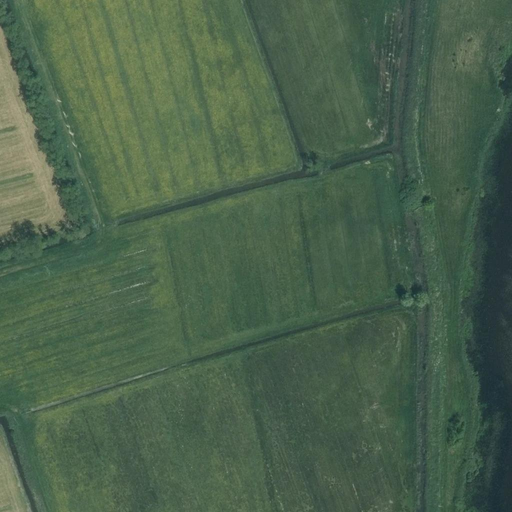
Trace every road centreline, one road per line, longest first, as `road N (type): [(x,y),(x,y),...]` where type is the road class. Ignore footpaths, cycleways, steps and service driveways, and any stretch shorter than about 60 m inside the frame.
road 1 (track): [(20,0),(103,235),(92,246),(0,273)]
road 2 (track): [(0,405),(13,406),(19,418),(50,511)]
